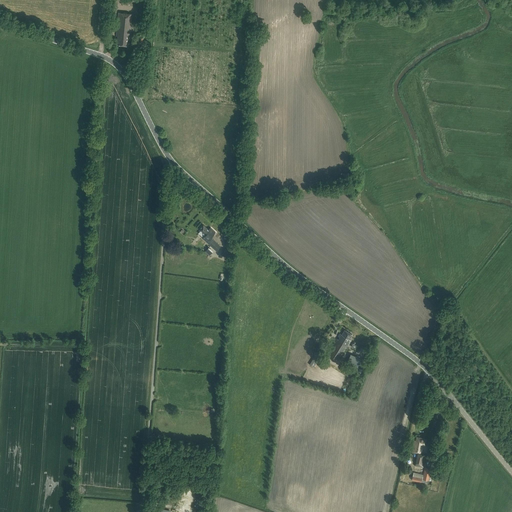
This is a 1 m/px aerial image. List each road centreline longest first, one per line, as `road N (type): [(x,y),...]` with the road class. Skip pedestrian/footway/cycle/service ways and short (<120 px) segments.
road 1 (tertiary): [(422,365),(302,280),(172,162),(119,67),(0,22)]
road 2 (track): [(422,365),(387,511)]
road 3 (tertiary): [(422,365),(511,469)]
